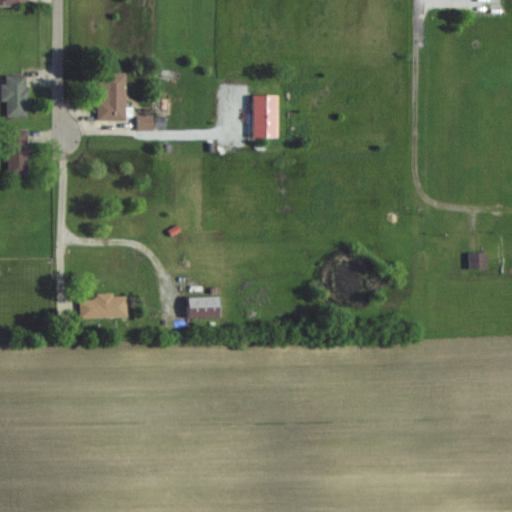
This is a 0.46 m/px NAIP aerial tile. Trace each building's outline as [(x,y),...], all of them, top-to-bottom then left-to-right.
[(125,73),(96,73),(96,120),(125,120),(125,73)] [(25,115),(25,75),(1,75),(1,100),(5,100),(5,115),(25,115)] [(136,129),(164,129),(164,116),(136,116),(136,129)] [(6,128),(6,174),(27,174),(27,128),(6,128)] [(468,269),(486,269),(486,252),(468,252),(468,269)] [(124,317),(124,295),(93,295),(93,299),(79,299),(79,317),(124,317)] [(217,297),(186,297),(186,318),(217,318),(217,297)]
